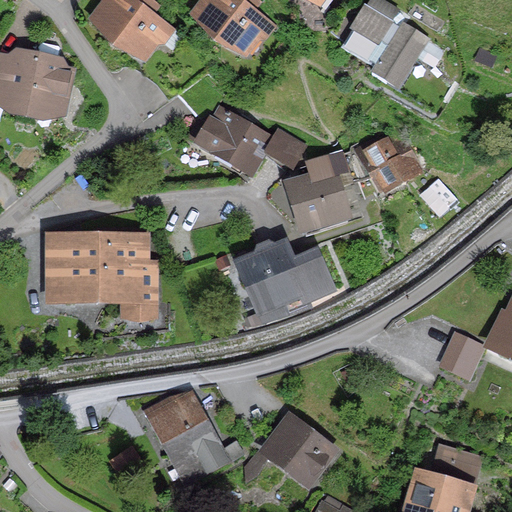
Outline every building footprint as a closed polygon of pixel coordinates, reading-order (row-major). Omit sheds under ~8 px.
[(110,0),(98,17),(114,28),(111,31),(112,36),(131,50),(133,48),(144,56),(157,38),(169,46),(167,48),(172,52),(184,37),(170,27),(166,30),(147,16),(153,8),(148,4),(151,0),(110,0)] [(208,0),(199,12),(215,23),(213,26),(213,32),(232,46),(234,44),(245,52),(256,37),(261,36),(268,26),(248,11),(254,3),(249,0),(208,0)] [(350,30),(353,31),(342,49),(376,69),(372,75),(397,91),(428,39),(403,24),(400,28),(365,6),(350,30)] [(26,66),(0,60),(0,103),(6,108),(28,113),(30,108),(61,114),(69,75),(58,73),(60,65),(27,58),(26,66)] [(208,73),(179,95),(200,120),(209,103),(217,108),(227,90),(208,73)] [(217,108),(209,103),(200,120),(190,138),(253,175),(264,156),(285,173),(308,163),(305,146),(279,131),(274,140),(220,108),(220,110),(217,108)] [(359,150),(346,154),(355,177),(371,170),(382,190),(422,167),(408,141),(385,134),(359,150)] [(308,166),(308,163),(285,173),(303,228),(345,214),(347,223),(364,217),(352,181),(356,180),(355,177),(346,154),(308,166)] [(58,244),(58,295),(125,295),(125,316),(151,316),(151,320),(153,320),(153,270),(143,270),(143,245),(138,245),(138,232),(107,232),(100,234),(100,244),(58,244)] [(330,289),(315,255),(292,265),(284,247),(274,251),(273,247),(269,245),(259,250),(257,254),(258,258),(240,265),(261,314),(246,321),(248,327),(265,324),(310,308),(306,300),(330,289)] [(511,319),(511,323),(505,320),(493,346),(511,354),(511,319)] [(468,378),(482,349),(456,337),(442,366),(468,378)] [(148,412),(188,486),(242,454),(236,444),(220,453),(191,400),(169,400),(148,412)] [(273,444),(267,452),(308,483),(332,451),(291,420),(283,431),(279,428),(268,441),(273,444)] [(142,465),(132,451),(113,463),(123,478),(142,465)] [(444,451),(437,473),(440,474),(470,483),(477,460),(444,451)] [(257,452),(246,467),(247,480),(266,459),(257,452)] [(438,483),(440,474),(437,473),(424,469),(411,511),(461,511),(468,491),(449,484),(449,486),(438,483)] [(352,511),(344,507),(340,511),(339,511),(325,503),(319,511),(352,511)]
